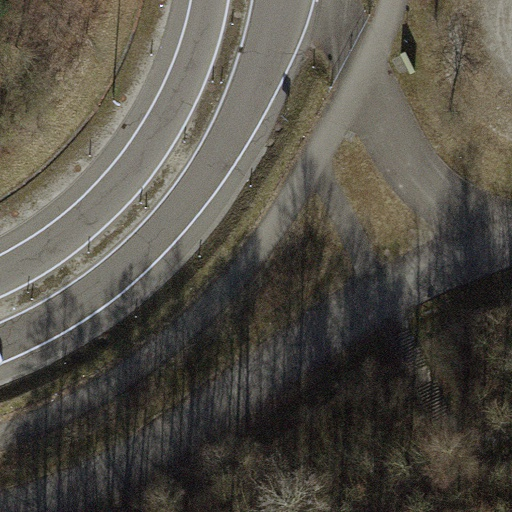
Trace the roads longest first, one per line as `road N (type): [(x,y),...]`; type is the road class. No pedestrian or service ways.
road 1 (track): [(511,243),(383,298),(80,498),(32,511)]
road 2 (motorway): [(0,346),(81,302),(163,232),(243,115),(285,0)]
road 3 (motorway): [(211,0),(194,69),(131,178),(70,236),(0,278)]
road 4 (track): [(315,169),(383,298)]
